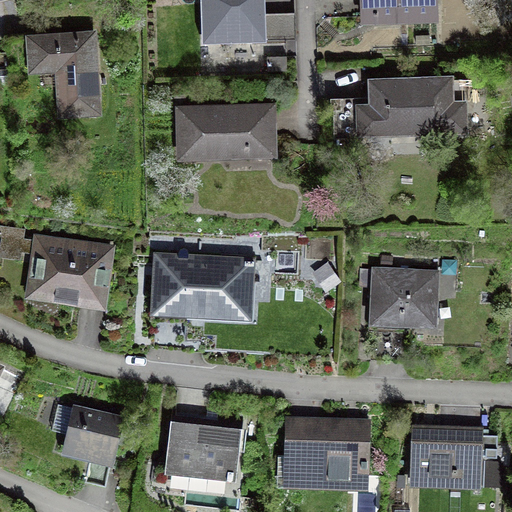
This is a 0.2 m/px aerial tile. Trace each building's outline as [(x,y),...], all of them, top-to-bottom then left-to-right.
[(265,41),(264,0),(200,0),(201,42),(265,41)] [(443,0),(364,0),(365,21),(444,18),(443,0)] [(100,27),(29,32),(32,72),(59,70),(62,116),(106,113),(100,27)] [(459,82),(361,85),(362,111),(347,111),(348,144),(461,141),(459,82)] [(280,102),(178,106),(180,157),(282,153),(280,102)] [(113,307),(122,241),(7,225),(4,254),(37,258),(32,296),(113,307)] [(176,248),(158,247),(154,311),(261,317),(264,253),(195,249),(195,254),(176,253),(176,248)] [(333,283),(320,265),(305,276),(319,294),(333,283)] [(447,269),(379,265),(376,320),(443,325),(447,269)] [(75,458),(112,467),(130,471),(142,422),(128,419),(128,417),(87,408),(75,458)] [(376,418),(291,416),(289,488),(374,490),(376,418)] [(221,428),(177,422),(170,474),(239,484),(247,425),(222,421),(221,428)] [(486,430),(416,429),(415,491),(485,492),(486,430)] [(356,497),(355,511),(377,511),(379,498),(356,497)]
